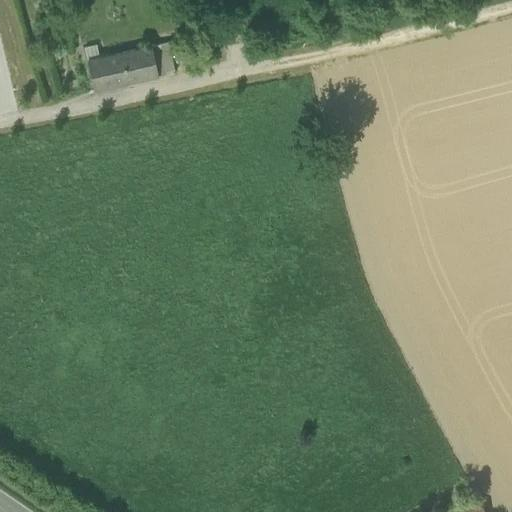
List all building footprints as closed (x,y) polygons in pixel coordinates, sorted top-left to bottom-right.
[(45,8),(46,13),(55,12),(54,6),(56,5),(58,5),(59,11),(70,8),(69,3),(68,0),(43,0),(45,8)] [(57,41),(60,55),(72,53),(65,15),(52,18),(55,32),(47,34),(49,43),(57,41)] [(152,47),(158,76),(175,73),(168,43),(152,47)] [(87,61),(94,91),(158,76),(152,47),(87,61)] [(462,511),(484,511),(479,503),(462,511)]
